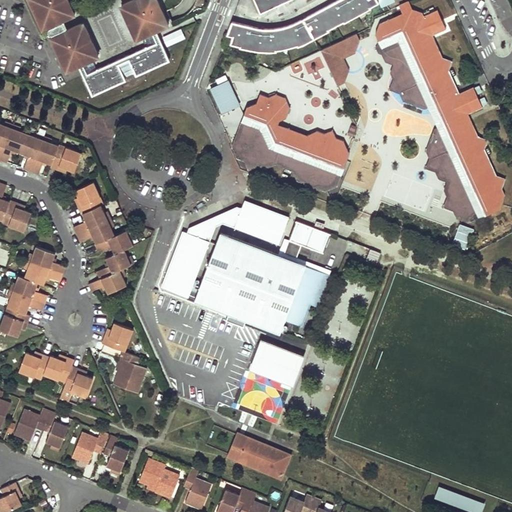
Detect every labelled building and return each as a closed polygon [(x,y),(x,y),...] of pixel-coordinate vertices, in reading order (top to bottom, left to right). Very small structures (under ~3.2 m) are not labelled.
[(29,0),(33,9),(35,8),(38,15),(36,16),(41,25),(42,25),(44,28),(54,24),(59,34),(53,37),(55,41),(53,42),(57,51),(60,50),(63,56),(60,58),(66,71),(79,65),(92,60),(97,57),(95,53),(97,53),(92,43),(89,45),(86,38),(89,36),(85,27),(83,28),(82,24),(67,31),(62,20),(74,15),(72,10),(70,11),(67,4),(69,3),(67,0),(29,0)] [(134,0),(123,5),(124,9),(123,10),(127,19),(130,18),(133,25),(130,26),(134,36),(136,35),(138,39),(143,37),(156,30),(168,25),(162,12),(159,13),(156,6),(159,5),(156,0),(134,0)] [(297,45),(296,42),(301,40),(303,45),(304,44),(324,33),(322,29),(327,26),(328,30),(344,22),(342,18),(347,16),(349,20),(366,11),(363,6),(368,4),(370,7),(379,3),(377,0),(352,0),(355,5),(349,8),(345,0),(337,0),(306,17),(312,28),(307,31),(301,20),(297,22),(294,23),(290,25),(288,25),(286,26),(283,27),(281,27),(279,28),(277,28),(274,28),(272,29),(270,29),(268,29),(266,29),(264,29),(263,41),(255,40),(258,28),(232,21),(227,35),(232,36),(230,44),(240,46),(241,42),(247,44),(246,49),(248,49),(251,50),(253,50),(255,50),(258,51),(260,51),(263,51),(265,51),(267,51),(270,51),(270,46),(276,46),(276,50),(278,50),(279,50),(281,49),(284,49),(286,48),(289,48),(292,47),(295,46),(297,45)] [(255,0),(260,11),(277,3),(284,0),(255,0)] [(412,9),(411,9),(408,2),(399,5),(402,13),(399,23),(389,19),(384,21),(379,23),(375,34),(378,41),(377,45),(380,46),(379,50),(384,52),(387,60),(396,63),(393,72),(396,79),(394,85),(397,86),(396,89),(401,91),(405,99),(428,107),(437,127),(428,151),(432,158),(430,163),(433,165),(432,168),(437,170),(440,177),(450,181),(446,190),(449,196),(447,202),(450,203),(449,207),(455,209),(458,216),(468,219),(478,215),(481,205),(491,209),(500,205),(504,195),(501,188),(504,179),(496,176),(493,169),(483,165),(487,156),(484,149),(487,140),(478,137),(475,130),(465,126),(461,117),(465,107),(461,100),(451,96),(447,88),(451,77),(448,70),(451,62),(450,61),(442,58),(439,51),(430,48),(434,38),(430,31),(434,23),(425,20),(422,12),(412,9)] [(278,6),(277,3),(260,11),(262,15),(278,6)] [(402,13),(389,19),(399,23),(402,13)] [(301,20),(307,31),(312,28),(306,17),(301,20)] [(181,27),(162,36),(167,46),(186,37),(181,27)] [(258,28),(255,40),(263,41),(264,29),(258,28)] [(156,30),(143,37),(148,47),(160,41),(156,30)] [(321,50),(337,85),(344,82),(348,70),(342,58),(355,53),(359,41),(356,34),(321,50)] [(439,51),(434,38),(430,48),(439,51)] [(84,76),(92,95),(126,80),(124,76),(119,64),(129,60),(134,71),(136,75),(169,60),(160,41),(148,47),(96,70),(84,76)] [(313,67),(315,70),(323,67),(317,52),(286,64),(290,75),(313,67)] [(92,60),(79,65),(84,76),(96,70),(92,60)] [(119,64),(124,76),(134,71),(129,60),(119,64)] [(461,100),(451,77),(447,88),(451,96),(461,100)] [(228,81),(210,89),(222,113),(239,105),(228,81)] [(256,103),(250,105),(246,115),(250,125),(248,131),(238,136),(234,146),(238,156),(246,159),(250,167),(258,163),(265,166),(275,161),(284,165),(295,169),(298,178),(306,181),(310,189),(318,186),(325,188),(335,184),(339,174),(335,165),(344,161),(348,150),(343,141),(336,138),(334,134),(328,131),(324,133),(317,130),(307,135),(303,145),(274,134),(278,124),(279,121),(285,118),(289,108),(285,97),(276,94),(268,97),(260,94),(256,103)] [(475,130),(465,107),(461,117),(465,126),(475,130)] [(246,115),(238,136),(248,131),(250,125),(246,115)] [(0,122),(0,159),(5,146),(12,127),(4,125),(0,122)] [(278,124),(274,134),(303,145),(307,135),(278,124)] [(12,127),(5,146),(0,159),(7,162),(11,152),(12,149),(16,150),(21,152),(28,133),(20,130),(12,127)] [(28,133),(21,152),(25,154),(29,155),(28,158),(24,168),(31,172),(43,139),(36,136),(28,133)] [(43,139),(31,172),(39,174),(43,164),(44,161),(47,162),(52,164),(52,163),(59,145),(51,142),(43,139)] [(59,144),(59,145),(52,163),(52,164),(51,167),(58,170),(60,166),(67,169),(75,172),(82,153),(67,147),(59,144)] [(335,165),(339,174),(341,174),(349,153),(348,150),(344,161),(335,165)] [(493,169),(487,156),(483,165),(493,169)] [(93,181),(75,190),(78,197),(82,204),(78,206),(81,213),(82,213),(101,204),(103,203),(93,181)] [(0,182),(0,218),(3,220),(10,201),(5,199),(2,198),(3,195),(7,185),(0,182)] [(318,190),(313,206),(325,209),(330,194),(318,190)] [(10,200),(10,201),(3,220),(2,223),(24,231),(31,212),(24,209),(16,206),(18,202),(10,200)] [(279,244),(289,218),(245,201),(242,208),(237,207),(225,212),(228,219),(236,222),(235,227),(279,244)] [(101,204),(82,213),(84,217),(86,221),(83,222),(73,226),(77,234),(108,220),(104,212),(101,204)] [(481,205),(478,215),(479,217),(499,208),(500,205),(491,209),(481,205)] [(225,212),(202,223),(205,229),(201,238),(209,241),(215,226),(223,222),(235,227),(236,222),(228,219),(225,212)] [(80,241),(90,237),(93,235),(94,239),(96,243),(115,235),(111,227),(108,220),(77,234),(80,241)] [(296,220),(289,240),(323,253),(330,233),(299,222),(296,220)] [(453,244),(468,248),(473,226),(458,222),(453,244)] [(220,233),(200,287),(193,284),(209,241),(201,238),(205,229),(202,223),(190,228),(188,233),(184,231),(162,287),(188,297),(189,294),(196,297),(195,300),(231,313),(228,319),(242,324),(245,318),(280,332),(285,320),(301,326),(309,304),(317,307),(329,274),(305,265),(220,233)] [(126,230),(115,235),(96,243),(95,244),(98,251),(108,247),(111,245),(113,249),(115,253),(124,249),(133,245),(129,237),(126,230)] [(33,254),(30,261),(63,273),(65,266),(55,262),(52,261),(54,258),(55,253),(36,246),(33,254)] [(100,279),(120,270),(123,268),(131,265),(128,257),(124,249),(115,253),(106,257),(108,262),(109,265),(106,267),(96,271),(100,279)] [(28,269),(25,277),(38,282),(44,284),(45,279),(47,276),(50,277),(60,281),(63,273),(30,261),(28,269)] [(108,293),(126,285),(123,277),(120,270),(100,279),(88,284),(92,291),(102,286),(104,285),(106,289),(108,293)] [(19,275),(16,283),(13,291),(45,303),(48,295),(37,291),(35,290),(36,287),(38,282),(25,277),(19,275)] [(10,298),(8,306),(26,313),(28,308),(29,305),(32,306),(42,310),(45,303),(13,291),(10,298)] [(7,306),(0,326),(0,329),(18,336),(21,328),(23,321),(27,322),(28,322),(30,315),(26,313),(8,306),(7,306)] [(111,329),(109,337),(105,336),(102,343),(113,347),(123,351),(125,352),(133,329),(114,322),(111,329)] [(118,370),(113,384),(138,393),(144,376),(141,374),(144,367),(138,364),(141,357),(125,352),(123,351),(120,358),(122,359),(118,370)] [(26,352),(19,370),(41,379),(43,374),(48,360),(50,357),(43,354),(41,358),(34,355),(26,352)] [(267,352),(263,364),(249,360),(234,408),(243,411),(246,403),(251,405),(248,412),(259,416),(258,416),(276,422),(285,395),(286,356),(279,355),(267,352)] [(50,355),(50,357),(48,360),(43,374),(66,382),(71,369),(72,365),(73,363),(74,359),(67,357),(66,361),(58,358),(50,355)] [(71,369),(66,382),(64,388),(86,397),(93,378),(85,375),(78,372),(79,368),(72,365),(71,369)] [(72,391),(64,388),(60,398),(68,402),(72,391)] [(0,427),(1,428),(11,403),(0,398),(0,427)] [(30,440),(36,427),(37,423),(44,426),(44,425),(50,410),(43,408),(40,414),(24,408),(14,434),(30,440)] [(55,421),(58,413),(50,410),(44,425),(51,428),(50,432),(46,441),(52,443),(60,447),(68,426),(55,421)] [(88,463),(94,450),(95,446),(102,449),(108,434),(101,430),(98,438),(82,431),(72,457),(88,463)] [(115,444),(118,438),(110,435),(105,449),(112,452),(110,456),(107,465),(112,467),(121,470),(129,450),(115,444)] [(245,438),(236,435),(228,455),(237,458),(245,438)] [(287,455),(245,438),(237,458),(279,475),(287,455)] [(177,481),(171,478),(173,473),(164,469),(166,465),(148,458),(139,480),(148,484),(156,487),(154,491),(171,497),(177,481)] [(192,486),(191,489),(185,502),(201,509),(212,484),(196,477),(199,470),(191,467),(185,483),(192,486)] [(171,478),(177,481),(180,475),(173,473),(171,478)] [(4,496),(0,497),(0,507),(2,511),(4,511),(22,504),(19,498),(15,491),(19,489),(15,482),(0,489),(4,496)] [(249,490),(242,487),(239,494),(226,489),(217,510),(222,511),(232,511),(235,506),(236,503),(243,505),(249,490)] [(481,511),(484,504),(439,487),(435,497),(474,511),(481,511)] [(267,511),(269,506),(254,500),(256,493),(249,490),(243,505),(242,509),(240,511),(267,511)] [(300,511),(301,509),(307,511),(308,511),(314,497),(307,494),(304,501),(290,496),(283,511),(300,511)] [(314,497),(308,511),(331,511),(319,507),(321,500),(314,497)]
